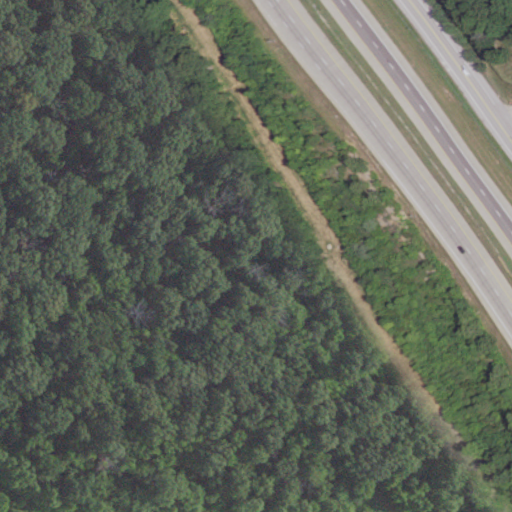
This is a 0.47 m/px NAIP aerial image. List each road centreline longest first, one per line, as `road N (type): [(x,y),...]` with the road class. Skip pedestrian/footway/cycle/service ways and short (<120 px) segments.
road 1 (motorway): [(281,0),(511,315)]
road 2 (motorway): [(511,231),(341,0)]
road 3 (tertiary): [(511,138),(415,0)]
